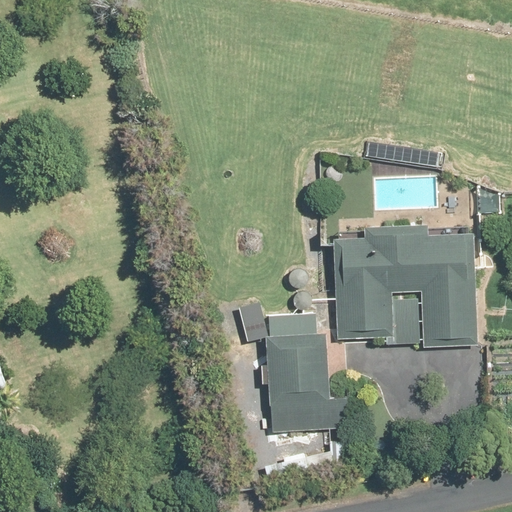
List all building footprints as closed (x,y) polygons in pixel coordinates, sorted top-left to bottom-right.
[(366,143),(364,159),(443,171),(445,155),(366,143)] [(509,190),(478,189),(477,214),(508,216),(509,190)] [(392,340),(392,328),(391,293),(422,292),(422,338),(423,348),(473,347),(473,335),(471,235),(428,236),(428,227),(365,228),(365,237),(338,237),(339,326),(339,341),(392,340)] [(310,269),(288,270),(291,310),(313,309),(310,269)] [(348,395),(342,395),(328,396),(326,332),(316,332),(316,313),(262,314),(262,302),(242,302),(242,339),(268,338),(270,431),(329,430),(329,453),(306,456),(306,453),(283,457),(284,462),(263,465),(267,483),(350,469),(348,395)]
